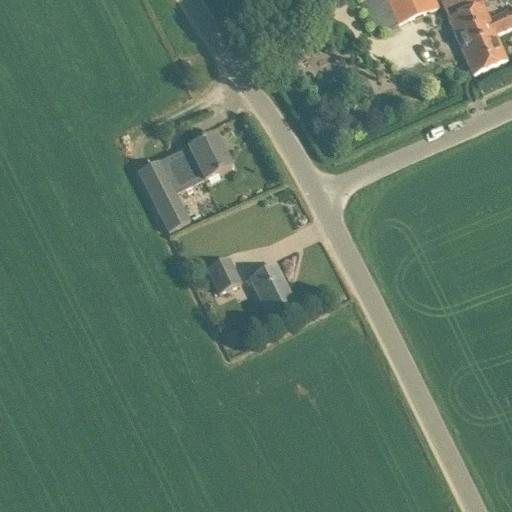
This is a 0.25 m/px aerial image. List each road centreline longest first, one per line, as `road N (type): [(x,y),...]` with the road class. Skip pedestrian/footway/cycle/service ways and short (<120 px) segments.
road 1 (unclassified): [(475,511),(317,197)]
road 2 (unclassified): [(317,197),(192,0)]
road 3 (unclassified): [(317,197),(511,111)]
